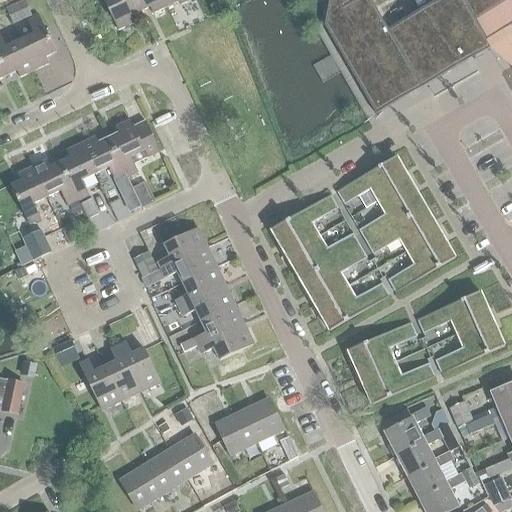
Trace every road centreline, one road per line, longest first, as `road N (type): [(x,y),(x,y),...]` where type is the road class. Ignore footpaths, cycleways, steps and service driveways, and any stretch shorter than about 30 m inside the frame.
road 1 (residential): [(381,511),(233,220)]
road 2 (residential): [(233,220),(432,113),(444,130)]
road 3 (residential): [(215,184),(172,78),(142,70),(96,86)]
